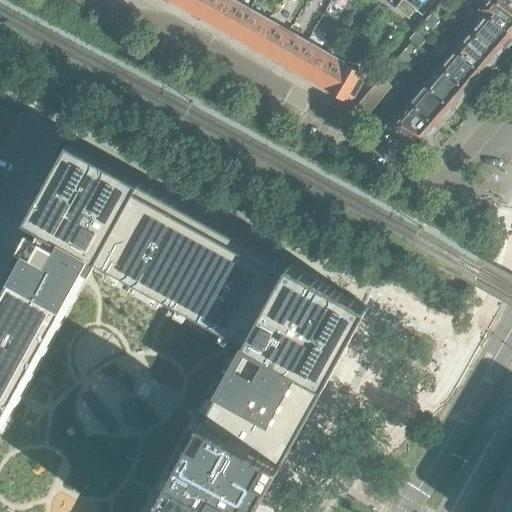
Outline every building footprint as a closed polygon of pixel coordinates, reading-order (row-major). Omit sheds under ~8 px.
[(178,0),(176,4),(196,15),(204,0),(178,0)] [(204,0),(196,15),(215,26),(229,0),(204,0)] [(251,7),(238,0),(229,0),(215,26),(234,37),(251,7)] [(346,7),(352,11),(356,4),(350,0),(346,7)] [(386,10),(373,0),(369,0),(365,6),(380,17),(386,10)] [(412,6),(403,0),(396,9),(404,15),(412,6)] [(447,0),(444,0),(441,5),(450,13),(455,7),(447,0)] [(481,7),(511,35),(511,2),(509,0),(484,0),(479,6),(481,7)] [(420,12),(412,6),(404,15),(412,21),(420,12)] [(271,18),(251,7),(234,37),(254,48),(271,18)] [(511,38),(511,35),(481,7),(479,9),(482,12),(468,28),(499,54),(511,38)] [(401,21),(386,10),(380,17),(395,29),(401,21)] [(432,14),(425,22),(433,29),(437,25),(440,21),(432,14)] [(271,18),(254,48),(273,59),(290,29),(271,18)] [(499,54),(468,28),(453,45),(484,72),(499,54)] [(290,29),(273,59),(292,70),(310,40),(290,29)] [(416,33),(411,39),(421,47),(426,41),(416,33)] [(330,52),(310,40),(292,70),(312,81),(330,52)] [(484,72),(453,45),(438,63),(469,90),(484,72)] [(412,58),(404,51),(397,59),(405,66),(412,58)] [(346,61),(330,52),(312,81),(331,92),(348,64),(345,62),(346,61)] [(438,63),(422,81),(453,108),(469,90),(438,63)] [(364,73),(348,64),(331,92),(350,102),(363,78),(368,80),(375,71),(369,69),(367,73),(365,72),(364,73)] [(388,69),(382,77),(389,83),(396,76),(388,69)] [(389,83),(382,77),(358,106),(370,113),(393,86),(389,83)] [(422,81),(407,99),(438,125),(453,108),(422,81)] [(438,125),(407,99),(385,123),(423,144),(438,125)] [(0,144),(17,114),(0,104),(0,144)] [(0,511),(257,511),(370,307),(70,142),(26,222),(39,229),(0,300),(0,511)]
